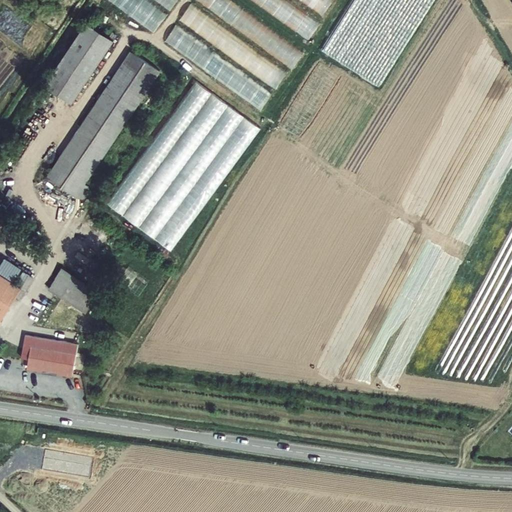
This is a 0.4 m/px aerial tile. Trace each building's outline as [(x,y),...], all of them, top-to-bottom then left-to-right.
[(115,0),(155,31),(169,14),(150,0),(115,0)] [(178,0),(160,0),(172,8),(178,0)] [(199,0),(234,22),(244,7),(233,0),(199,0)] [(289,0),(261,0),(306,30),(305,31),(310,34),(315,26),(293,11),(297,5),(289,0)] [(309,0),(326,11),(333,0),(309,0)] [(191,3),(182,19),(192,24),(201,8),(191,3)] [(238,53),(246,38),(199,13),(191,27),(238,53)] [(45,83),(72,101),(114,38),(87,20),(45,83)] [(177,25),(166,41),(236,88),(238,85),(230,80),(239,68),(177,25)] [(161,67),(132,48),(47,174),(51,177),(75,194),(78,196),(87,183),(161,67)] [(177,249),(261,123),(195,79),(111,204),(177,249)] [(62,266),(48,287),(86,312),(99,291),(62,266)] [(13,281),(21,286),(30,273),(22,268),(13,281)] [(0,318),(21,286),(13,281),(0,272),(0,318)] [(30,357),(28,368),(75,375),(80,340),(26,333),(23,356),(30,357)]
